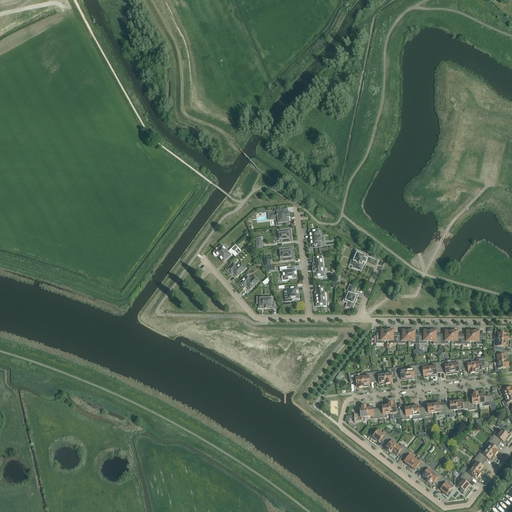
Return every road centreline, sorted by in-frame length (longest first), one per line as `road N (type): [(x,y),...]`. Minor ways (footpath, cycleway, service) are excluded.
road 1 (residential): [(352,399),(345,430),(446,508),(475,499),(511,453)]
road 2 (residential): [(352,399),(511,378)]
road 3 (residential): [(511,321),(359,319)]
road 4 (residential): [(308,319),(256,318),(202,258)]
